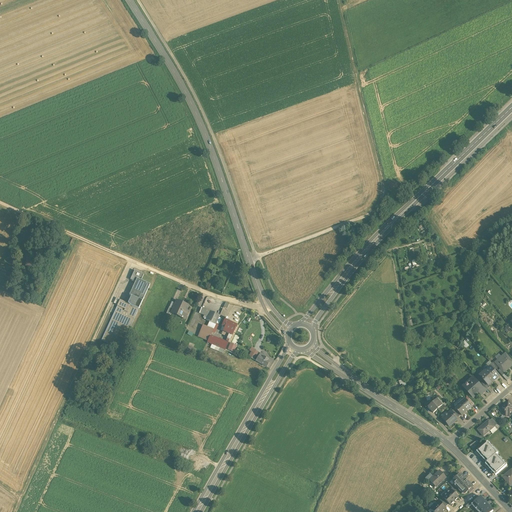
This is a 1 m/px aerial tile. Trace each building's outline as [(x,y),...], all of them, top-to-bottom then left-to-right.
[(347,237),(351,241),(356,236),(351,232),(347,237)] [(146,283),(141,281),(144,275),(134,270),(130,280),(135,282),(129,295),(131,296),(128,304),(120,300),(117,306),(124,310),(124,311),(127,313),(129,309),(128,308),(129,305),(138,310),(150,285),(146,283)] [(189,306),(177,300),(173,309),(171,313),(183,318),(189,306)] [(120,349),(134,320),(138,310),(129,305),(128,308),(129,309),(127,313),(124,311),(124,310),(117,306),(114,312),(101,340),(120,349)] [(215,325),(219,315),(210,311),(201,308),(199,313),(207,317),(206,320),(215,325)] [(230,323),(227,321),(228,319),(226,318),(222,326),(227,328),(225,332),(229,334),(232,335),(236,326),(230,323)] [(210,335),(213,329),(204,325),(201,331),(210,335)] [(228,343),(210,335),(207,343),(219,348),(224,350),(225,350),(228,343)] [(237,345),(230,343),(228,350),(234,353),(237,345)] [(188,346),(186,350),(195,354),(196,349),(188,346)] [(251,347),(250,351),(251,352),(248,356),(254,359),(258,351),(251,347)] [(268,360),(264,357),(264,356),(260,353),(258,357),(260,358),(258,362),(267,367),(269,363),(267,361),(268,360)] [(511,361),(505,354),(501,358),(502,359),(496,364),(500,369),(498,371),(501,374),(503,372),(504,373),(505,373),(511,366),(511,361)] [(491,368),(489,369),(489,371),(487,373),(494,382),(499,377),(494,371),(491,368)] [(487,373),(485,372),(480,376),(485,382),(489,386),(494,382),(487,373)] [(481,386),(473,378),(463,387),(472,397),(480,390),(478,389),(481,386)] [(487,389),(483,384),(481,386),(478,389),(480,390),(482,393),(487,389)] [(465,399),(460,404),(467,411),(472,407),(472,406),(467,401),(465,399)] [(436,400),(427,407),(433,414),(438,409),(441,406),(436,400)] [(511,405),(508,401),(499,409),(502,412),(506,412),(508,414),(507,414),(509,417),(511,414),(511,405)] [(460,404),(455,408),(457,410),(461,415),(462,416),(467,411),(460,404)] [(450,412),(446,416),(446,415),(445,416),(446,417),(444,419),(443,419),(442,419),(449,427),(455,422),(454,421),(456,419),(456,418),(451,413),(450,412)] [(489,420),(478,430),(483,436),(494,427),(489,421),(489,420)] [(472,444),(469,446),(472,449),(475,447),(479,444),(477,441),(472,444)] [(477,452),(487,463),(497,454),(498,453),(488,442),(477,452)] [(507,465),(497,454),(487,463),(485,464),(495,475),(507,465)] [(511,470),(503,477),(509,485),(511,483),(511,470)] [(432,477),(429,481),(436,488),(446,478),(439,471),(432,477)] [(471,488),(466,482),(464,480),(459,475),(455,478),(453,479),(453,480),(452,481),(454,483),(462,492),(464,494),(465,493),(466,493),(468,491),(467,491),(471,488)] [(450,490),(446,493),(454,502),(458,498),(454,494),(450,490)] [(454,502),(446,493),(442,497),(445,500),(449,504),(450,505),(454,502)] [(476,500),(472,504),(476,509),(485,501),(481,496),(476,500)] [(472,504),(476,500),(474,498),(468,504),(469,506),(472,504)] [(440,504),(438,501),(434,505),(440,511),(442,511),(446,509),(444,508),(440,504)] [(485,501),(476,509),(478,511),(481,511),(489,506),(485,501)]
